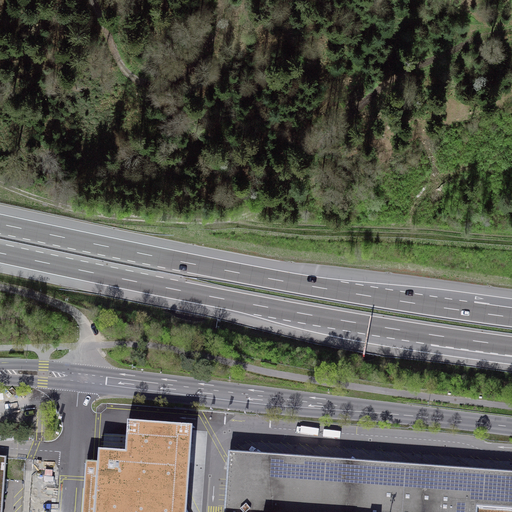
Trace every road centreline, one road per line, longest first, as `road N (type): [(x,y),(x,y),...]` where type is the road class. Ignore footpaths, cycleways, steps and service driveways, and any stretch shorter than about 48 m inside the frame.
road 1 (motorway): [(511,317),(0,223)]
road 2 (motorway): [(0,252),(229,300),(511,345)]
road 3 (tertiary): [(511,426),(0,372)]
road 4 (track): [(232,221),(285,191),(343,111),(388,77),(511,22)]
road 5 (track): [(232,221),(511,241)]
road 6 (track): [(0,185),(83,214),(232,221)]
road 7 (track): [(92,0),(127,71),(153,82),(180,77),(196,61),(221,0)]
road 8 (track): [(85,378),(86,335),(71,310),(0,288)]
